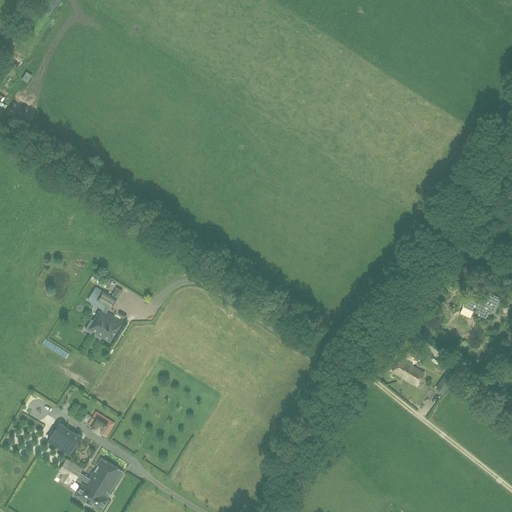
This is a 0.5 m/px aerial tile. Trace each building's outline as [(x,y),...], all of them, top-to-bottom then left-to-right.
[(117,299),(103,291),(102,292),(96,288),(88,300),(103,310),(101,310),(94,322),(92,320),(91,320),(92,321),(86,329),(85,330),(86,330),(91,333),(91,334),(92,333),(93,331),(96,333),(95,335),(95,336),(100,339),(101,339),(101,338),(102,337),(110,342),(115,334),(115,333),(117,331),(117,330),(122,322),(106,313),(109,309),(110,310),(117,299)] [(494,313),(501,299),(488,293),(485,299),(470,292),(469,292),(462,307),(463,307),(464,306),(474,310),(473,311),(479,314),(478,316),(479,316),(479,315),(486,318),(489,311),(494,313)] [(418,353),(412,350),(406,353),(407,360),(405,362),(400,359),(392,372),(417,386),(424,374),(411,366),(412,364),(419,361),(418,353)] [(443,394),(456,376),(447,370),(444,375),(445,376),(436,389),(443,394)] [(89,426),(105,436),(112,424),(96,414),(89,426)] [(72,453),(81,438),(58,423),(49,439),(72,453)] [(67,459),(60,470),(63,472),(59,479),(69,484),(72,478),(76,481),(77,480),(83,484),(76,495),(102,511),(109,500),(107,499),(111,493),(110,493),(123,471),(103,459),(90,478),(81,473),(84,469),(67,459)]
